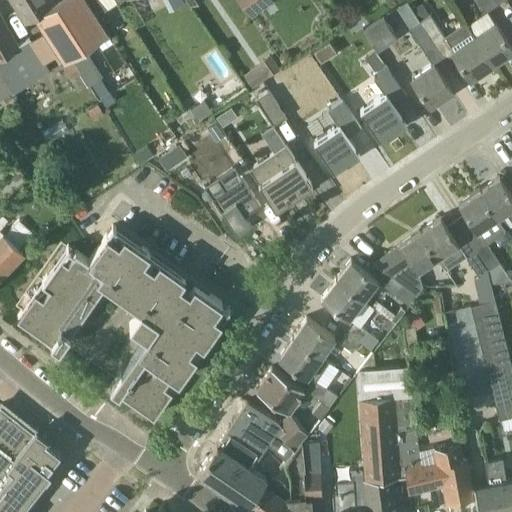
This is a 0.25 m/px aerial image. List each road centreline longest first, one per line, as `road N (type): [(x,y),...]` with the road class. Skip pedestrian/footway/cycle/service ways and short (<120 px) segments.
road 1 (residential): [(274,306),(334,230),(511,105)]
road 2 (residential): [(163,474),(274,306)]
road 3 (residential): [(163,474),(0,357)]
road 4 (residential): [(123,193),(224,256),(243,287),(274,306)]
